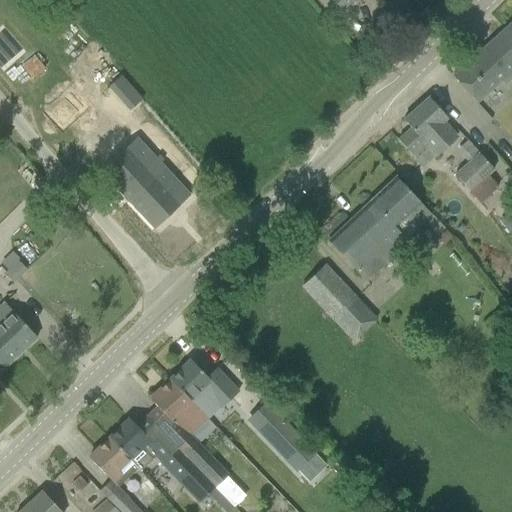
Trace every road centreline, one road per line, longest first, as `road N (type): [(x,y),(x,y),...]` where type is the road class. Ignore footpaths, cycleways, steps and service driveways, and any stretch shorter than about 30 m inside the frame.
road 1 (tertiary): [(171,302),(485,0)]
road 2 (unclassified): [(171,302),(0,102)]
road 3 (tertiary): [(0,469),(171,302)]
